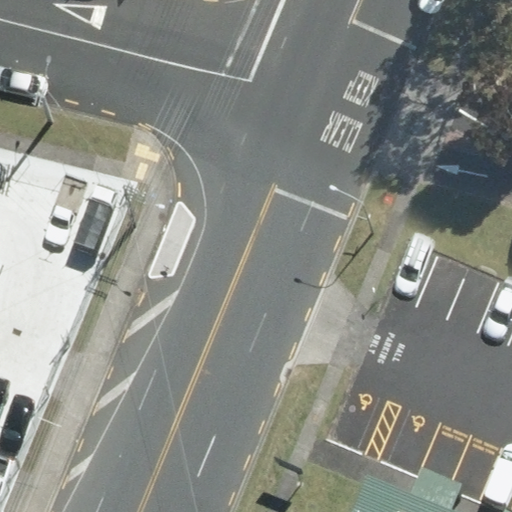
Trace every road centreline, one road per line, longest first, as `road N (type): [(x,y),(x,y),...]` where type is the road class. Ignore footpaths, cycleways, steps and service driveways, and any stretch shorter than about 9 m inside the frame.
road 1 (secondary): [(317,91),(140,511)]
road 2 (residential): [(0,18),(317,91)]
